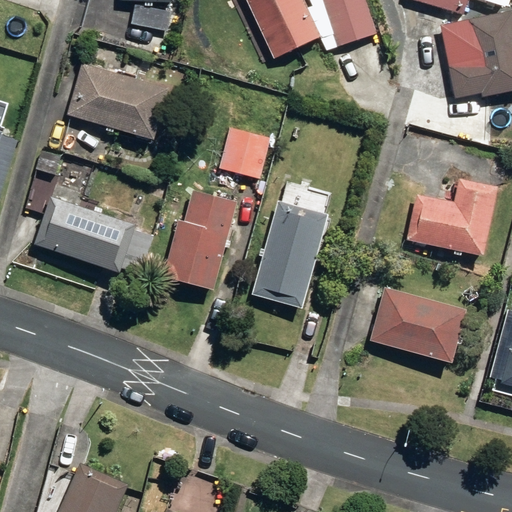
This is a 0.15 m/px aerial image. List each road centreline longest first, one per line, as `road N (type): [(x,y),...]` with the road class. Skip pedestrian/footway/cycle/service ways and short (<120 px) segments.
road 1 (tertiary): [(0,322),(301,435),(511,500)]
road 2 (unknown): [(0,256),(73,0)]
